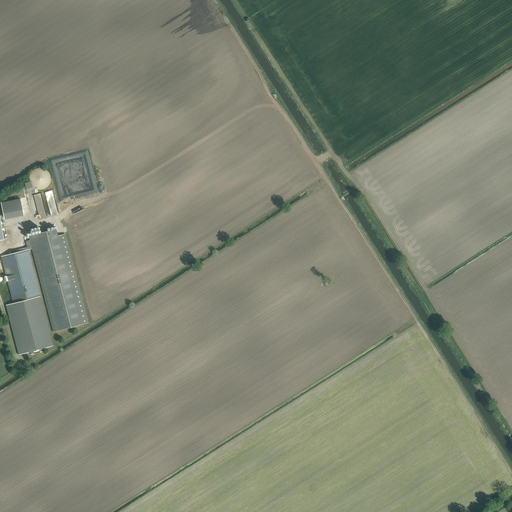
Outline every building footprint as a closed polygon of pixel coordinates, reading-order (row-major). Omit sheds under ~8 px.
[(86,168),(91,190),(87,190),(87,194),(97,192),(92,166),(86,168)] [(50,180),(50,178),(50,177),(50,176),(50,174),(49,173),(48,172),(47,171),(47,170),(46,170),(45,169),(44,169),(43,168),(42,168),(41,168),(40,168),(39,168),(38,168),(37,168),(36,169),(35,169),(34,170),(33,170),(32,171),(31,172),(30,173),(30,174),(30,175),(29,176),(29,177),(29,178),(29,179),(29,180),(29,181),(30,182),(30,183),(31,184),(31,185),(32,186),(33,186),(33,187),(34,188),(35,188),(36,188),(36,189),(37,189),(38,189),(39,189),(41,189),(42,189),(43,189),(44,188),(45,187),(46,187),(47,186),(48,185),(49,184),(49,183),(50,182),(50,181),(50,180)] [(42,192),(34,195),(36,204),(41,203),(40,200),(43,199),(42,192)] [(4,218),(23,215),(21,198),(1,201),(4,218)] [(29,237),(53,332),(88,322),(65,233),(58,235),(56,228),(29,237)] [(42,348),(53,346),(28,249),(1,256),(13,303),(6,305),(19,354),(30,352),(30,354),(43,351),(42,348)]
